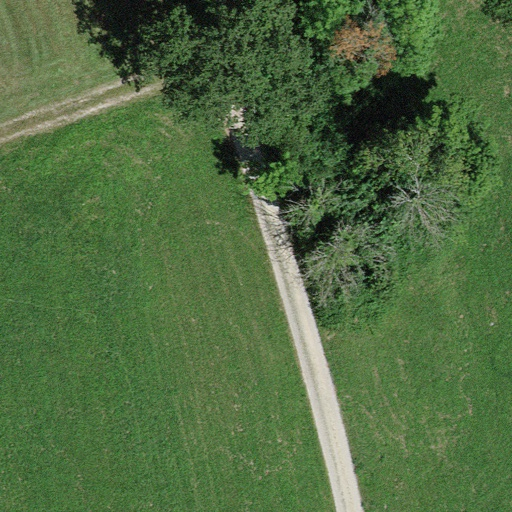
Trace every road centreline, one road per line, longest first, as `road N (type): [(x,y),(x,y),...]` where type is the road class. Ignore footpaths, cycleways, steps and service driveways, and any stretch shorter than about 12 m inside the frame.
road 1 (track): [(349,511),(329,410),(182,0)]
road 2 (track): [(0,131),(208,60)]
